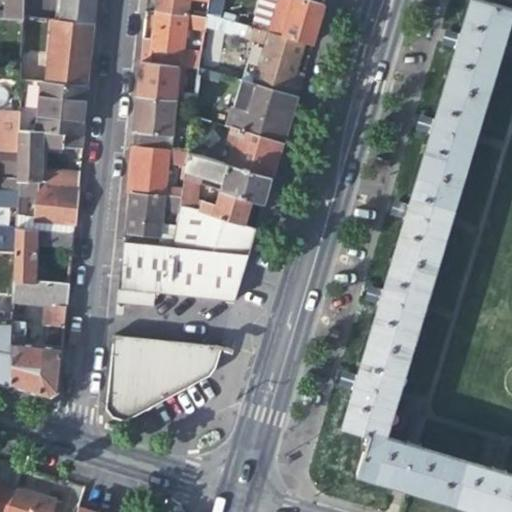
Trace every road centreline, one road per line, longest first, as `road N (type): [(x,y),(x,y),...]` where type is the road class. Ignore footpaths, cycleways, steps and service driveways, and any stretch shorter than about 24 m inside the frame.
road 1 (primary): [(386,0),(236,491)]
road 2 (residential): [(70,439),(115,0)]
road 3 (residential): [(236,491),(70,439)]
